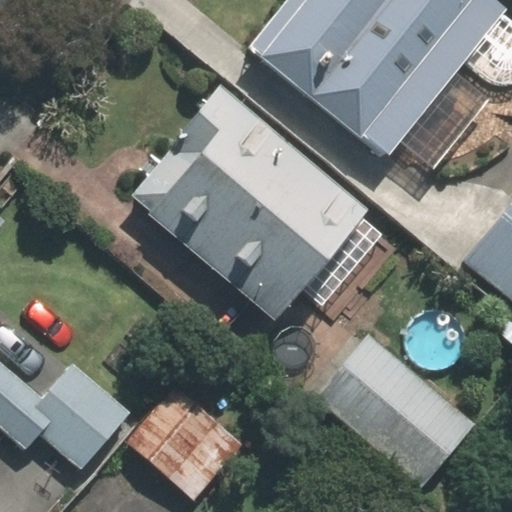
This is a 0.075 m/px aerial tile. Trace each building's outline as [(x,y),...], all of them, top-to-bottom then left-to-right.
[(373,162),(388,144),(426,176),(487,103),(449,71),(457,62),(459,67),(461,71),(464,75),(467,78),(471,81),(475,84),(479,86),(483,88),(488,89),(493,89),(498,89),(502,88),(507,87),(511,85),(511,84),(511,14),(509,13),(505,12),(500,11),(487,0),(269,0),(233,44),(373,162)] [(271,330),(365,212),(209,89),(116,207),(271,330)] [(511,204),(464,271),(511,305),(511,204)] [(0,443),(19,459),(34,440),(74,472),(116,419),(0,328),(0,443)] [(472,427),(362,331),(304,397),(414,493),(472,427)] [(240,450),(174,392),(127,445),(193,503),(240,450)]
